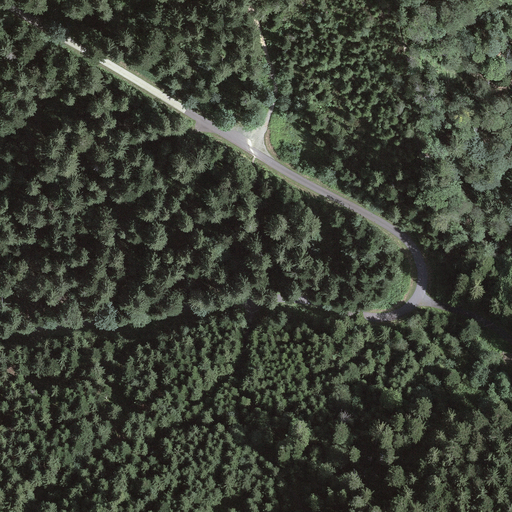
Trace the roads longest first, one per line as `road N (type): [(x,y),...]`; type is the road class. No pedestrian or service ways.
road 1 (unclassified): [(0,326),(285,296),(384,316),(416,298),(422,283),(411,246),(396,230),(0,0)]
road 2 (track): [(253,151),(270,65),(250,0)]
